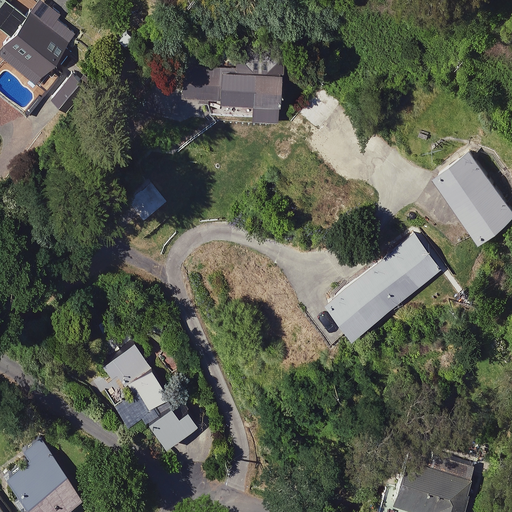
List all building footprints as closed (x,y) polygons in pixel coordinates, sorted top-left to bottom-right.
[(75,32),(35,0),(0,0),(0,50),(37,80),(75,32)] [(198,101),(211,102),(212,95),(283,97),(284,61),(184,58),(182,94),(198,95),(198,101)] [(90,80),(74,68),(52,97),(68,109),(90,80)] [(336,112),(321,98),(296,125),(311,139),(336,112)] [(511,215),(511,199),(474,147),(438,174),(484,236),(511,215)] [(355,194),(300,149),(273,183),(328,228),(355,194)] [(170,202),(150,179),(128,197),(148,220),(170,202)] [(441,265),(415,231),(325,299),(351,334),(441,265)] [(133,415),(149,400),(156,407),(149,412),(172,438),(197,415),(187,405),(182,409),(163,388),(170,381),(131,338),(107,360),(135,390),(122,402),(133,415)] [(9,471),(16,480),(30,499),(24,504),(30,511),(56,511),(81,494),(59,464),(63,461),(45,436),(25,450),(30,456),(9,471)] [(465,460),(426,447),(422,460),(409,456),(395,498),(435,511),(461,511),(478,464),(465,460)]
